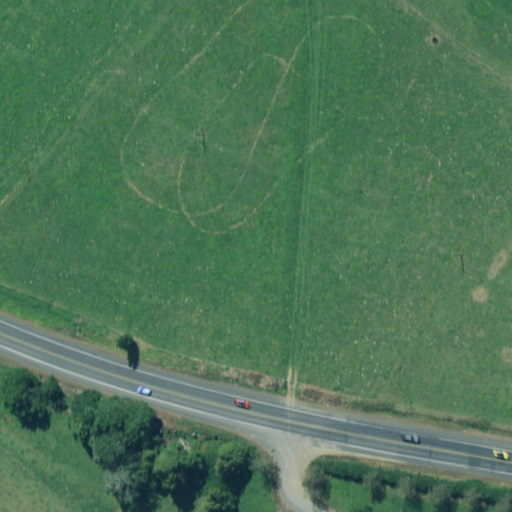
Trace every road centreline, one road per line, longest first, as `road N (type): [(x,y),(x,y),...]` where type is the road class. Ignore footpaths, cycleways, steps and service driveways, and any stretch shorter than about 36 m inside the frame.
road 1 (trunk): [(0,319),(97,355),(311,414),(511,457)]
road 2 (unknown): [(283,406),(281,456),(293,487),(356,511)]
